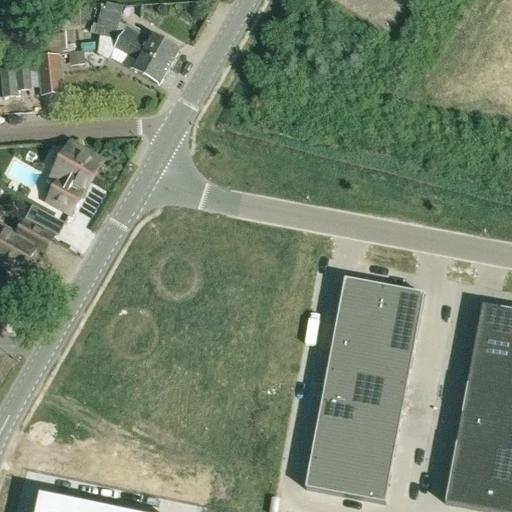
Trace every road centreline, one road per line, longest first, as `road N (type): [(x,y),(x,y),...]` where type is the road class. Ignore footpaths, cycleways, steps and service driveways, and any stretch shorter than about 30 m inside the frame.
road 1 (unclassified): [(511,253),(200,193),(150,163)]
road 2 (unclassified): [(10,410),(150,163)]
road 3 (unclassified): [(0,137),(170,126)]
road 4 (unclassified): [(170,126),(244,0)]
